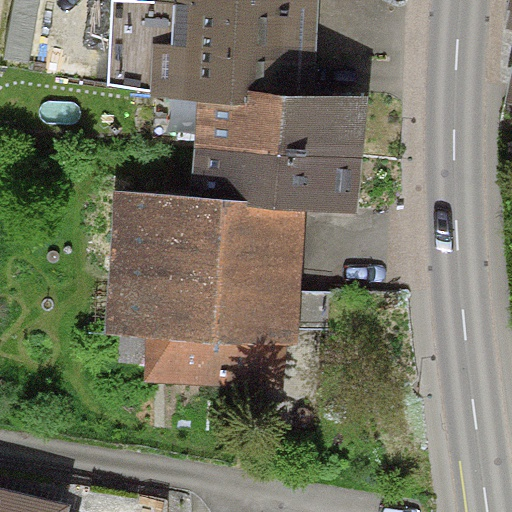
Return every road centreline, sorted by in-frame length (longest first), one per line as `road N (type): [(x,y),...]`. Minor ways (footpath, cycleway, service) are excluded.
road 1 (secondary): [(460,0),(457,244),(489,511)]
road 2 (residential): [(0,423),(404,502)]
